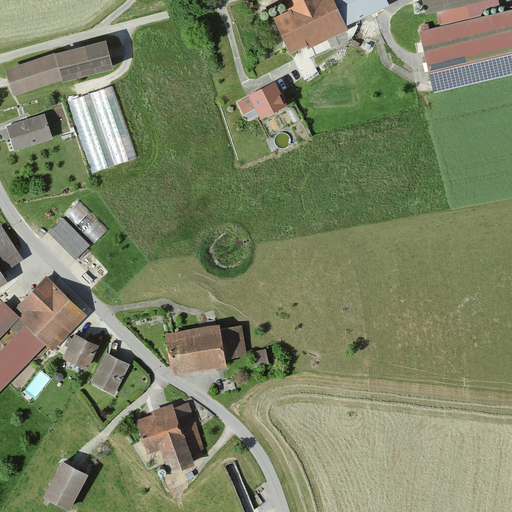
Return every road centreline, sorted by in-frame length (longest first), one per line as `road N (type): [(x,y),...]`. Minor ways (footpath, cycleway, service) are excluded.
road 1 (unclassified): [(0,196),(31,240),(160,369),(238,427),(265,464),(283,511)]
road 2 (track): [(0,59),(218,0)]
